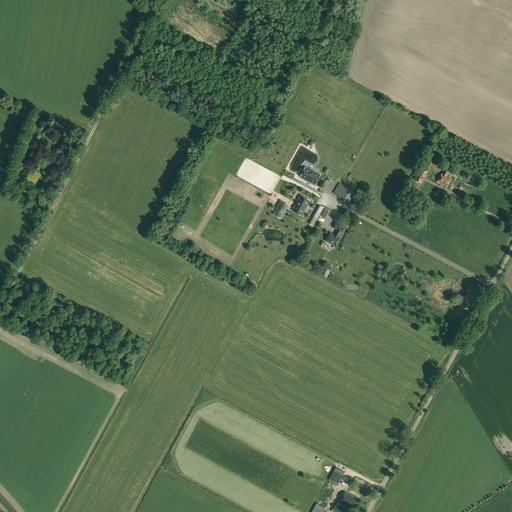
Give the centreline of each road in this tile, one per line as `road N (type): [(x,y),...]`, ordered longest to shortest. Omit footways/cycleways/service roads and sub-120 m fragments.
road 1 (track): [(0,314),(160,0)]
road 2 (unclassified): [(368,511),(511,250)]
